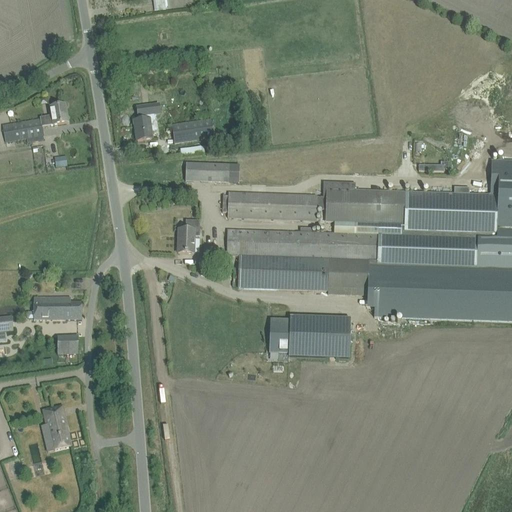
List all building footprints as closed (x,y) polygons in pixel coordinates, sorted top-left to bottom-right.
[(2,126),(5,143),(43,137),(41,128),(68,123),(65,105),(50,108),(51,116),(40,118),(40,120),(2,126)] [(138,121),(134,122),(136,142),(146,141),(152,140),(151,131),(149,120),(155,119),(154,116),(160,115),(159,105),(136,108),(138,118),(138,121)] [(172,126),(174,144),(214,139),(211,120),(172,126)] [(180,148),(180,156),(204,155),(203,147),(180,148)] [(55,159),(56,168),(67,166),(66,157),(55,159)] [(228,231),(227,256),(238,256),(237,290),(328,293),(328,295),(368,297),(380,297),(380,309),(374,309),(374,319),(442,321),(511,323),(511,163),(492,162),(491,176),(491,196),(469,195),(454,194),(355,191),(350,191),(350,184),(323,183),(323,190),(323,194),(326,194),(325,207),(325,222),(334,223),(333,235),(228,231)] [(185,182),(195,182),(239,184),(240,167),(186,165),(185,182)] [(227,213),(227,218),(316,221),(317,195),(228,193),(228,196),(222,196),(222,213),(227,213)] [(178,254),(193,255),(194,232),(199,232),(199,223),(186,222),(186,231),(179,231),(178,254)] [(28,313),(27,314),(27,319),(28,320),(33,320),(33,321),(72,321),(82,321),(82,316),(82,308),(82,303),(70,303),(70,299),(49,299),(33,299),(33,313),(28,313)] [(0,341),(6,340),(5,332),(13,331),(11,317),(0,318),(0,341)] [(270,321),(269,354),(289,354),(288,358),(349,360),(350,319),(290,318),(290,321),(270,321)] [(57,338),(57,356),(78,356),(78,337),(57,338)] [(42,412),(46,426),(48,426),(54,452),(72,448),(62,407),(42,412)] [(75,476),(71,466),(64,469),(69,479),(75,476)]
